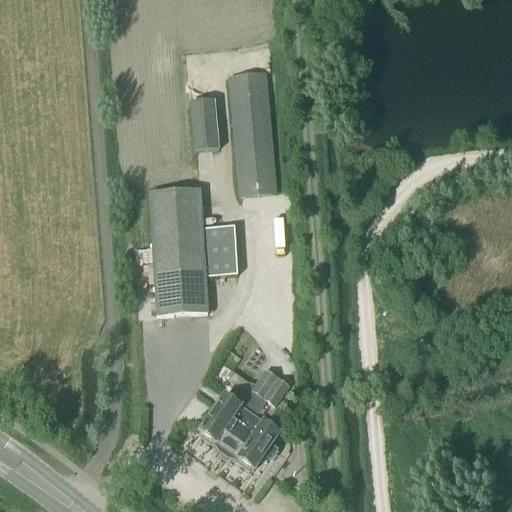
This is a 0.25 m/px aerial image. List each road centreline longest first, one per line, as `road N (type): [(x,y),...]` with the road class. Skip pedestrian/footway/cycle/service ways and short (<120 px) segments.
road 1 (track): [(337,511),(295,0)]
road 2 (track): [(95,471),(112,425),(113,359),(82,0)]
road 3 (track): [(384,511),(362,271),(372,210),(400,176),(511,158)]
